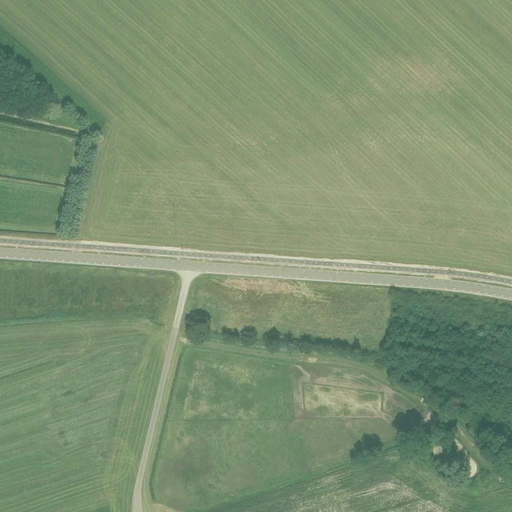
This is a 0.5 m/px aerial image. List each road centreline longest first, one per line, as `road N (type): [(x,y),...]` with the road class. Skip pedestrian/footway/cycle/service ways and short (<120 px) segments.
road 1 (tertiary): [(511,296),(0,254)]
road 2 (unknown): [(191,266),(133,511)]
